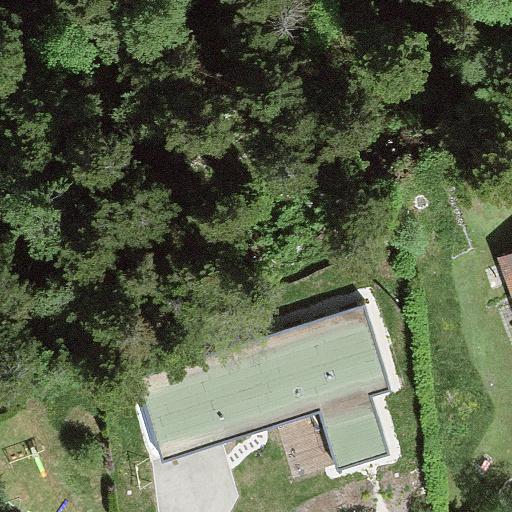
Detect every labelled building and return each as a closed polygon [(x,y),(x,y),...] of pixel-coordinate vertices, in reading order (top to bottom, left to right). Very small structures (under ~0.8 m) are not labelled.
[(209,319),(243,425),(389,380),(354,274),(209,319)] [(243,425),(209,319),(150,339),(156,359),(152,360),(179,446),(206,437),(243,425)] [(144,374),(138,353),(110,360),(116,382),(144,374)] [(210,450),(206,437),(179,446),(184,459),(210,450)] [(415,511),(410,478),(368,485),(372,511),(415,511)]
